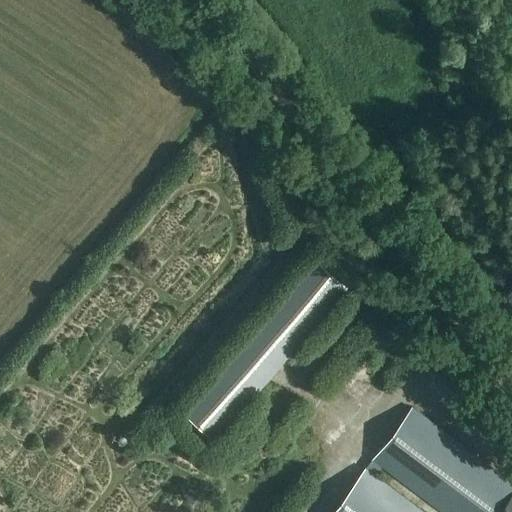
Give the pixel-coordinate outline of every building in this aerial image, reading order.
[(214,441),(347,288),(313,258),(179,411),(214,441)] [(483,411),(446,370),(433,382),(471,423),(483,411)] [(511,511),(511,485),(410,408),(343,496),(333,488),(314,511),(424,511),(375,474),(382,465),(443,511),(511,511)] [(490,451),(509,447),(507,434),(487,438),(490,451)] [(280,467),(268,480),(284,496),(296,483),(280,467)]
